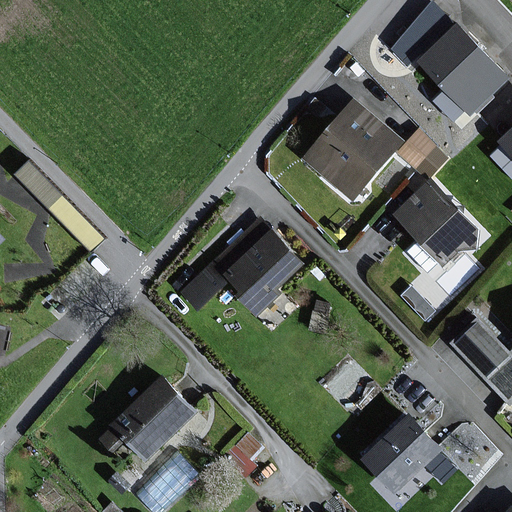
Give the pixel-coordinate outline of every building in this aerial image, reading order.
[(454,21),(435,1),(397,47),(410,62),(454,21)] [(508,74),(460,26),(428,58),(476,106),(508,74)] [(357,195),(404,139),(357,100),(310,157),(357,195)] [(447,158),(423,129),(403,151),(430,176),(447,158)] [(32,159),(17,173),(93,252),(107,238),(32,159)] [(447,260),(463,245),(480,242),(480,226),(436,181),(402,213),(447,260)] [(305,262),(263,218),(187,290),(201,305),(233,274),(249,291),(246,294),(262,311),(284,291),(280,286),(305,262)] [(429,261),(401,290),(427,315),(481,259),(467,245),(449,265),(449,264),(441,272),(429,261)] [(458,342),(511,398),(511,351),(482,320),(458,342)] [(148,456),(198,409),(169,377),(105,436),(117,449),(131,437),(148,456)] [(444,445),(415,413),(369,456),(399,487),(444,445)] [(248,463),(269,444),(252,426),(231,445),(248,463)] [(139,491),(161,511),(202,467),(181,447),(139,491)]
